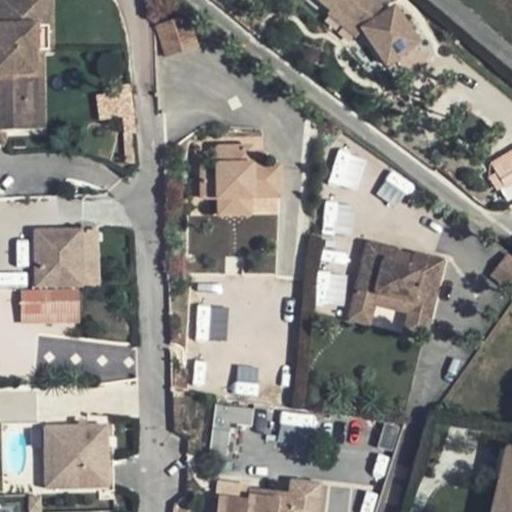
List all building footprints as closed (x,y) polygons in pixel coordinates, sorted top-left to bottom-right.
[(0,0),(0,127),(5,128),(27,128),(27,69),(29,69),(29,47),(33,47),(33,0),(0,0)] [(33,0),(33,47),(43,47),(50,47),(49,0),(33,0)] [(359,30),(362,31),(384,65),(415,44),(392,8),(383,14),(374,5),(369,0),(368,0),(318,0),(331,11),(334,7),(359,30)] [(359,30),(334,7),(331,11),(328,15),(353,37),(359,30)] [(168,59),(199,50),(190,19),(159,28),(168,59)] [(27,69),(27,128),(43,128),(43,47),(33,47),(29,47),(29,69),(27,69)] [(101,118),(134,111),(128,87),(95,94),(101,118)] [(511,148),(485,163),(504,197),(511,192),(511,148)] [(203,170),(201,201),(217,201),(217,204),(220,204),(250,206),(251,206),(251,204),(279,206),(282,175),(265,174),(253,173),(254,160),(255,153),(221,151),(219,171),(203,170)] [(336,151),(330,184),(359,189),(365,156),(336,151)] [(253,173),(265,174),(266,161),(254,160),(253,173)] [(324,230),(351,230),(351,203),(324,203),(324,230)] [(220,217),(249,219),(250,206),(220,204),(220,217)] [(77,226),(32,227),(33,282),(78,282),(77,226)] [(77,226),(78,282),(95,281),(94,226),(77,226)] [(408,295),(427,298),(434,254),(405,250),(405,252),(404,261),(384,259),(386,249),(386,247),(357,242),(351,286),(371,289),(408,295)] [(405,252),(386,249),(384,259),(404,261),(405,252)] [(511,256),(507,253),(490,275),(511,292),(511,256)] [(369,301),(371,289),(351,286),(345,318),(366,321),(369,301)] [(19,289),(20,323),(80,322),(79,287),(19,289)] [(369,301),(406,306),(408,295),(371,289),(369,301)] [(422,329),(427,298),(408,295),(406,306),(403,327),(422,329)] [(215,423),(252,422),(252,407),(215,407),(215,423)] [(102,483),(101,423),(41,424),(41,445),(48,445),(49,484),(102,483)] [(511,482),(511,447),(503,445),(489,511),(498,511),(505,481),(511,482)] [(511,511),(511,482),(505,481),(498,511),(511,511)] [(221,499),(220,511),(315,511),(316,511),(323,511),(325,485),(297,482),(296,495),(295,502),(253,498),(252,501),(221,499)] [(296,495),(254,491),(253,498),(295,502),(296,495)]
